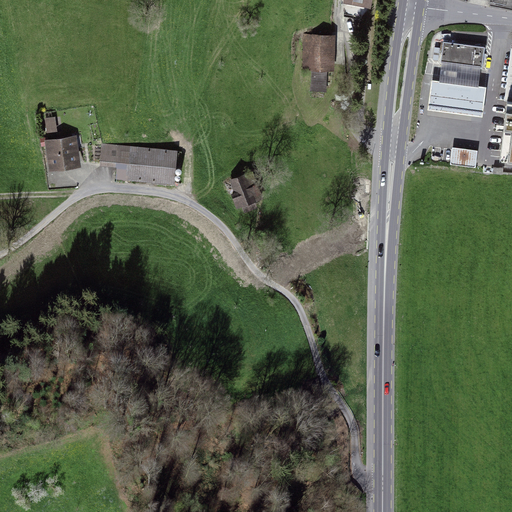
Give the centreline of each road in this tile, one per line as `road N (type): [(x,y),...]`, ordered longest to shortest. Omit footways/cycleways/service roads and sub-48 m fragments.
road 1 (unclassified): [(0,257),(93,189),(185,199),(299,309),(349,419),(355,469),(361,478),(382,479)]
road 2 (secondary): [(402,5),(385,148),(384,282)]
road 3 (secondary): [(384,282),(420,7)]
road 4 (secondary): [(382,479),(384,282)]
road 5 (track): [(376,142),(350,105),(350,52),(338,0)]
